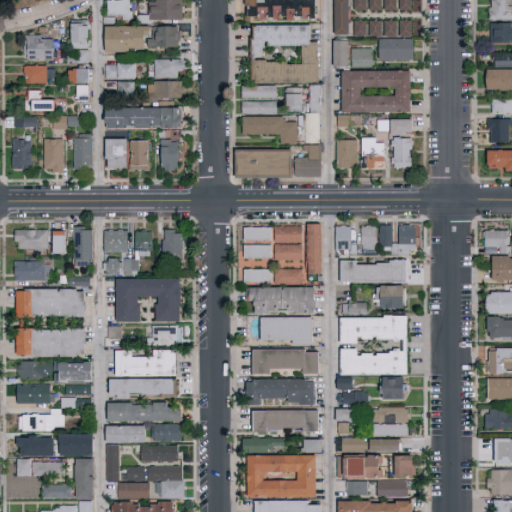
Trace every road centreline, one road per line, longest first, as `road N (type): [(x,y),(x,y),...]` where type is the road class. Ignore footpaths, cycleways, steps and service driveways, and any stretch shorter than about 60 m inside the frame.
road 1 (tertiary): [(511,204),(0,206)]
road 2 (residential): [(218,511),(216,0)]
road 3 (residential): [(452,511),(451,0)]
